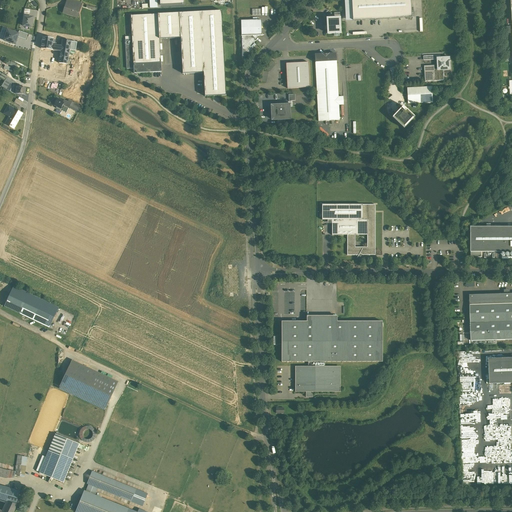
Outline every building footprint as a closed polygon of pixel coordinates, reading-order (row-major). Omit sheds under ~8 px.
[(68,0),(67,0),(64,13),(77,17),(80,9),(82,4),(68,0)] [(157,0),(149,0),(150,8),(158,8),(157,0)] [(346,0),(347,21),(413,19),(411,0),(346,0)] [(222,11),(158,14),(159,39),(160,39),(181,38),(182,74),(203,73),(205,96),(226,95),(222,11)] [(158,14),(131,16),(132,42),(133,64),(161,63),(160,39),(159,39),(158,14)] [(32,27),(33,18),(24,17),(23,26),(32,27)] [(340,33),(339,19),(327,19),(328,34),(340,33)] [(261,20),(240,21),(240,36),(258,36),(262,36),(262,35),(261,20)] [(18,34),(7,30),(6,35),(4,41),(15,44),(16,41),(18,38),(17,38),(17,37),(18,34)] [(27,34),(19,31),(18,34),(17,37),(26,40),(27,34)] [(258,36),(240,36),(241,60),(253,48),(252,47),(254,44),(253,43),(256,40),(255,39),(258,36)] [(53,39),(44,38),(43,38),(41,49),(52,50),(60,52),(59,61),(59,63),(67,64),(67,63),(69,50),(70,47),(71,42),(62,41),(61,46),(52,45),(53,39)] [(130,40),(125,40),(126,69),(133,69),(133,64),(132,42),(131,42),(130,40)] [(328,55),(323,55),(315,55),(315,63),(336,62),(336,54),(328,55)] [(67,64),(59,63),(59,61),(40,58),(38,70),(57,72),(56,74),(71,76),(73,64),(67,63),(67,64)] [(440,58),(438,58),(438,59),(438,69),(438,70),(440,70),(443,70),(450,70),(450,61),(450,58),(440,58)] [(315,63),(318,121),(339,120),(339,105),(344,105),(343,97),(338,97),(336,62),(315,63)] [(133,64),(133,69),(134,73),(161,72),(161,63),(133,64)] [(309,63),(286,64),(287,89),(310,88),(309,63)] [(435,73),(435,81),(444,80),(443,70),(440,70),(440,73),(435,73)] [(434,71),(425,72),(425,81),(435,81),(435,73),(434,73),(434,71)] [(14,85),(5,80),(2,87),(9,91),(14,85)] [(26,88),(17,87),(16,94),(25,95),(26,88)] [(432,88),(407,89),(408,104),(433,103),(432,88)] [(63,102),(57,99),(54,106),(57,107),(57,108),(59,109),(59,108),(61,109),(63,105),(69,108),(71,104),(68,103),(64,101),(63,102)] [(81,107),(68,101),(68,103),(71,104),(69,108),(78,112),(81,107)] [(289,105),(271,106),(272,120),(277,120),(277,124),(285,124),(285,119),(290,119),(289,105)] [(21,113),(9,106),(6,111),(11,114),(6,124),(11,127),(14,128),(18,120),(17,120),(21,113)] [(395,114),(392,117),(392,118),(403,129),(414,117),(403,106),(395,114)] [(375,205),(322,205),(322,220),(332,220),(332,235),(347,235),(355,235),(367,235),(375,235),(375,205)] [(511,226),(471,227),(471,252),(481,252),(511,251),(511,226)] [(355,235),(347,235),(347,255),(355,255),(358,257),(360,254),(362,255),(375,255),(375,235),(367,235),(367,247),(355,247),(355,235)] [(41,299),(13,286),(4,306),(31,319),(41,299)] [(511,293),(510,294),(510,290),(504,290),(504,294),(470,295),(470,305),(511,303),(511,293)] [(41,299),(31,319),(49,328),(59,308),(41,299)] [(511,303),(470,305),(471,341),(511,339),(511,303)] [(382,322),(282,322),(281,322),(282,322),(282,362),(281,362),(282,362),(308,362),(325,362),(382,362),(382,322)] [(511,357),(489,359),(490,384),(511,382),(511,357)] [(117,382),(72,361),(59,387),(105,408),(117,382)] [(325,362),(308,362),(308,367),(296,367),(295,367),(295,392),(296,392),(306,392),(312,392),(334,392),(335,392),(334,392),(334,367),(335,367),(334,367),(325,367),(325,362)] [(79,439),(92,443),(97,429),(83,425),(79,439)] [(79,444),(55,434),(39,473),(63,483),(79,444)] [(28,459),(17,457),(15,477),(25,478),(28,459)] [(0,468),(0,477),(8,479),(10,471),(0,468)] [(136,489),(92,472),(87,484),(89,484),(97,488),(131,501),(136,489)] [(97,488),(89,484),(86,492),(94,495),(97,488)] [(19,492),(0,486),(0,500),(8,502),(16,505),(19,492)] [(136,489),(131,501),(142,506),(147,494),(136,489)] [(84,491),(76,511),(127,511),(128,509),(94,495),(86,492),(84,491)] [(3,511),(13,511),(14,510),(16,505),(8,502),(3,511)]
